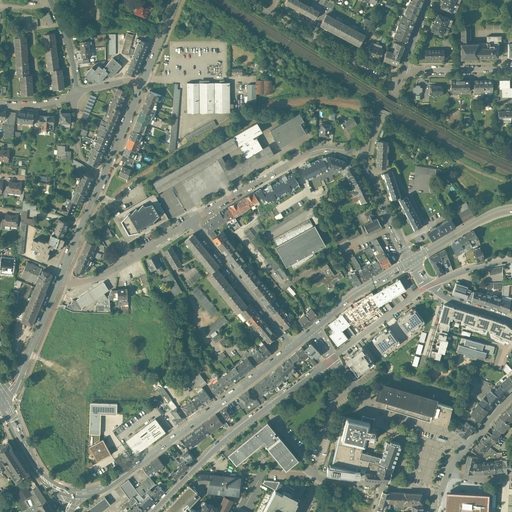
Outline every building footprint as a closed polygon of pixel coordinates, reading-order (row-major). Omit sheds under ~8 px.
[(104,0),(94,0),(94,4),(96,4),(96,19),(101,19),(102,9),(104,9),(104,6),(104,0)] [(299,11),(303,4),(297,1),(298,0),(297,0),(286,0),(285,3),(299,11)] [(455,3),(447,0),(443,0),(440,8),(441,8),(451,12),(453,8),(455,3)] [(420,7),(409,2),(406,9),(417,14),(420,7)] [(145,6),(140,3),(138,7),(137,7),(135,11),(136,12),(135,14),(140,17),(141,16),(146,18),(149,11),(150,12),(152,8),(151,8),(151,7),(145,4),(145,6)] [(303,4),(299,11),(314,19),(318,12),(312,8),(310,6),(310,7),(303,4)] [(417,14),(406,9),(403,17),(415,21),(417,14)] [(53,23),(48,13),(43,15),(48,25),(53,23)] [(434,22),(445,26),(447,22),(448,18),(438,14),(434,22)] [(334,31),(340,20),(336,19),(336,20),(332,18),(326,15),(320,25),(324,28),(325,26),(328,28),(327,29),(328,29),(328,28),(334,31)] [(402,16),(401,16),(401,17),(402,17),(401,22),(399,21),(398,26),(411,31),(415,21),(403,17),(402,16)] [(373,23),(364,18),(363,24),(372,28),(373,23)] [(96,22),(90,23),(90,24),(76,25),(77,29),(79,29),(79,30),(80,30),(80,29),(86,29),(87,29),(96,28),(96,27),(101,28),(101,19),(96,19),(96,22)] [(348,39),(353,27),(349,25),(348,26),(342,23),(343,22),(340,20),(334,31),(340,35),(339,36),(340,36),(340,35),(348,39)] [(445,26),(434,22),(431,31),(436,33),(442,35),(443,31),(445,26)] [(411,31),(398,26),(395,32),(394,36),(395,37),(406,41),(411,31)] [(353,27),(348,39),(355,43),(355,44),(359,46),(365,35),(359,32),(355,30),(356,29),(353,27)] [(470,29),(461,29),(461,43),(470,43),(470,29)] [(46,53),(57,52),(56,43),(56,40),(55,41),(54,33),(44,34),(46,53)] [(128,34),(122,53),(128,55),(130,48),(134,35),(128,34)] [(501,36),(487,36),(487,41),(488,41),(488,43),(477,43),(478,43),(478,48),(497,48),(498,48),(498,43),(498,41),(501,41),(501,36)] [(26,37),(14,38),(16,56),(16,57),(28,56),(26,37)] [(148,43),(137,38),(135,42),(138,43),(133,53),(135,54),(134,57),(142,60),(148,43)] [(85,41),(80,42),(80,49),(89,48),(88,41),(86,41),(85,41)] [(376,44),(372,43),(371,46),(370,46),(367,55),(377,59),(378,55),(381,56),(382,50),(380,50),(381,46),(378,45),(379,43),(377,42),(376,44)] [(404,46),(396,43),(393,53),(390,62),(397,65),(401,55),(404,46)] [(461,43),(461,59),(478,59),(478,58),(497,57),(497,48),(478,48),(478,43),(477,43),(470,43),(461,43)] [(89,48),(80,49),(81,57),(86,56),(86,57),(87,56),(90,56),(89,48)] [(434,59),(434,50),(425,50),(425,60),(434,59)] [(443,59),(443,50),(434,50),(434,59),(443,59)] [(390,52),(387,51),(383,60),(390,62),(393,53),(390,52)] [(57,52),(46,53),(49,71),(52,71),(60,69),(58,61),(59,61),(58,57),(57,52)] [(28,56),(16,57),(18,77),(20,76),(29,76),(28,56)] [(134,57),(132,56),(127,70),(128,71),(127,73),(135,76),(142,60),(134,57)] [(99,66),(95,70),(92,67),(85,75),(93,81),(94,80),(99,84),(102,80),(105,80),(105,77),(107,75),(108,76),(109,75),(112,77),(121,66),(113,58),(104,68),(104,67),(102,69),(99,66)] [(60,69),(52,71),(55,90),(65,88),(64,79),(63,76),(62,69),(60,69)] [(29,76),(20,76),(22,96),(34,95),(32,75),(29,76)] [(199,83),(187,83),(187,109),(184,109),(184,113),(187,113),(230,112),(229,82),(209,83),(209,80),(199,80),(199,83)] [(256,85),(247,85),(247,109),(256,106),(256,94),(271,94),(271,80),(256,80),(256,85)] [(460,92),(460,81),(452,81),(452,84),(451,84),(451,92),(460,92)] [(469,84),(469,81),(460,81),(460,92),(470,92),(469,84)] [(483,92),(483,81),(475,81),(475,84),(474,84),(474,94),(483,94),(483,92)] [(492,81),(483,81),(483,92),(487,92),(487,94),(491,94),(491,92),(492,92),(492,84),(492,81)] [(178,84),(175,84),(169,154),(175,150),(180,89),(177,89),(178,84)] [(422,85),(413,85),(413,94),(422,94),(422,85)] [(443,85),(429,85),(429,95),(442,95),(443,85)] [(118,88),(110,106),(120,110),(127,92),(118,88)] [(163,96),(149,91),(146,98),(157,102),(160,103),(163,96)] [(91,95),(84,112),(89,114),(96,97),(91,95)] [(157,102),(146,98),(143,104),(156,110),(156,108),(155,108),(157,102)] [(156,110),(143,104),(140,112),(151,116),(152,116),(154,111),(155,112),(156,110)] [(110,106),(104,121),(115,125),(116,121),(115,121),(118,114),(119,114),(121,110),(120,110),(110,106)] [(34,113),(18,111),(17,122),(33,124),(33,122),(34,116),(34,113)] [(505,112),(498,112),(499,121),(496,121),(496,126),(511,125),(511,111),(510,112),(505,112)] [(16,112),(9,112),(7,122),(8,122),(8,125),(2,124),(2,125),(2,129),(4,129),(4,137),(13,138),(13,132),(16,112)] [(69,113),(68,112),(66,112),(66,113),(60,113),(60,123),(62,123),(62,126),(70,126),(70,123),(70,122),(70,113),(69,113)] [(151,116),(140,112),(137,121),(147,125),(151,116)] [(299,114),(270,131),(280,148),(306,133),(300,123),(304,121),(299,114)] [(54,116),(40,116),(39,124),(42,124),(42,130),(50,130),(51,128),(53,128),(53,125),(54,125),(54,116)] [(353,118),(344,123),(348,130),(357,124),(353,118)] [(88,122),(83,120),(80,125),(86,128),(88,122)] [(104,121),(102,120),(99,127),(100,127),(112,132),(115,125),(104,121)] [(147,125),(137,121),(133,131),(143,134),(143,135),(147,125)] [(256,138),(254,139),(253,137),(262,132),(257,122),(233,136),(234,136),(232,137),(237,146),(241,144),(243,146),(240,147),(247,158),(245,159),(224,171),(229,181),(274,155),(269,145),(268,145),(268,146),(263,149),(256,138)] [(330,125),(319,124),(318,129),(320,130),(319,135),(328,136),(330,125)] [(112,132),(100,127),(99,131),(100,132),(99,134),(109,139),(112,132)] [(143,134),(133,131),(129,139),(139,143),(141,139),(142,139),(142,138),(141,138),(143,134)] [(99,134),(97,134),(96,135),(97,135),(94,140),(106,145),(109,139),(99,134)] [(232,137),(153,183),(159,192),(220,156),(237,146),(232,137)] [(139,143),(129,139),(126,147),(136,151),(137,149),(138,150),(139,148),(137,148),(138,145),(140,148),(143,149),(144,145),(139,143)] [(94,140),(92,144),(91,143),(90,146),(93,148),(103,152),(106,145),(94,140)] [(387,141),(378,141),(377,154),(386,155),(387,141)] [(67,143),(60,143),(60,146),(57,146),(57,156),(62,156),(62,159),(70,160),(71,151),(67,151),(67,143)] [(136,151),(126,147),(123,154),(124,154),(128,156),(135,159),(137,160),(139,154),(140,155),(141,153),(136,151)] [(103,152),(93,148),(89,159),(90,159),(88,163),(97,167),(103,152)] [(386,155),(377,154),(376,168),(386,168),(386,155)] [(135,159),(128,156),(127,160),(124,167),(128,169),(130,164),(132,164),(135,159)] [(325,159),(330,169),(331,168),(336,170),(337,171),(348,166),(345,161),(330,156),(325,159)] [(303,167),(308,179),(330,169),(325,159),(324,157),(303,167)] [(343,170),(347,177),(357,172),(353,165),(343,170)] [(124,167),(123,167),(122,167),(119,175),(127,178),(130,170),(128,169),(124,167)] [(436,170),(416,167),(415,173),(430,175),(429,186),(431,193),(436,191),(435,185),(436,170)] [(387,186),(396,183),(392,170),(383,173),(387,186)] [(357,172),(347,177),(349,182),(349,181),(352,186),(362,181),(357,172)] [(93,178),(82,174),(80,178),(78,177),(75,183),(78,184),(89,188),(93,178)] [(297,187),(296,186),(298,184),(292,174),(286,177),(285,175),(282,177),(283,179),(277,183),(283,193),(285,192),(286,194),(289,192),(290,194),(293,192),(292,190),(297,187)] [(362,181),(352,186),(354,191),(352,192),(353,196),(354,196),(357,194),(366,190),(362,181)] [(45,184),(40,183),(39,191),(44,192),(44,193),(48,193),(49,191),(50,187),(46,187),(46,186),(45,184)] [(283,193),(277,183),(271,186),(270,184),(267,186),(269,189),(263,193),(261,189),(254,193),(259,201),(262,199),(264,202),(267,200),(268,202),(270,201),(271,202),(274,201),(275,202),(278,200),(277,199),(282,196),(281,194),(283,193)] [(391,199),(400,196),(396,183),(387,186),(391,199)] [(89,188),(78,184),(77,186),(76,185),(74,190),(86,195),(89,188)] [(86,195),(74,190),(72,193),(74,194),(71,200),(77,203),(82,205),(86,195)] [(366,190),(357,194),(359,198),(362,203),(370,199),(366,190)] [(253,192),(245,197),(250,206),(259,201),(254,193),(253,192)] [(154,194),(113,217),(128,243),(160,224),(161,226),(164,224),(168,222),(167,220),(169,219),(168,218),(154,194)] [(404,210),(412,206),(407,196),(399,200),(404,210)] [(245,197),(236,202),(242,211),(250,206),(245,197)] [(71,200),(68,199),(65,206),(62,205),(60,211),(62,212),(72,216),(77,203),(71,200)] [(34,220),(26,219),(27,209),(36,210),(36,206),(23,200),(21,222),(26,224),(34,227),(34,220)] [(236,202),(228,206),(234,217),(242,213),(242,211),(236,202)] [(466,202),(458,206),(461,211),(468,207),(466,202)] [(228,206),(220,211),(225,220),(226,222),(229,219),(231,223),(236,220),(234,217),(228,206)] [(409,220),(417,216),(412,206),(404,210),(409,220)] [(468,207),(461,211),(461,212),(459,214),(463,222),(467,220),(474,216),(468,207)] [(220,211),(212,217),(213,218),(209,221),(208,220),(201,226),(208,234),(213,230),(225,220),(220,211)] [(374,220),(372,216),(369,218),(371,222),(364,225),(365,227),(367,231),(368,233),(381,226),(377,218),(374,220)] [(414,230),(422,226),(417,216),(409,220),(414,230)] [(455,226),(450,218),(439,224),(444,233),(455,226)] [(59,219),(53,235),(62,239),(69,223),(59,219)] [(299,225),(280,235),(279,236),(280,236),(274,239),(277,246),(275,247),(286,267),(291,264),(294,269),(315,256),(313,252),(325,245),(314,225),(313,226),(309,219),(299,225)] [(26,224),(21,222),(17,254),(23,254),(26,224)] [(444,233),(439,224),(428,231),(433,240),(444,233)] [(108,228),(98,233),(103,242),(113,236),(110,230),(108,228)] [(213,230),(208,234),(212,239),(217,235),(213,230)] [(357,230),(346,235),(348,239),(349,241),(360,236),(357,230)] [(473,230),(465,235),(471,244),(478,239),(473,230)] [(217,235),(212,239),(217,245),(225,238),(221,232),(217,235)] [(198,241),(193,234),(185,240),(198,257),(206,250),(200,243),(199,241),(198,241)] [(346,234),(335,239),(338,244),(348,239),(346,235),(346,234)] [(45,243),(54,247),(60,249),(62,245),(63,246),(65,240),(62,239),(53,235),(52,235),(49,242),(46,241),(45,243)] [(465,235),(458,239),(463,248),(465,247),(467,249),(470,247),(468,245),(471,244),(465,235)] [(225,238),(217,245),(226,256),(235,249),(226,238),(225,238)] [(54,247),(45,243),(38,240),(38,241),(33,239),(32,243),(33,244),(31,248),(40,252),(37,258),(46,262),(50,254),(48,253),(50,248),(53,249),(54,247)] [(383,251),(376,239),(373,240),(376,245),(375,246),(379,254),(383,251)] [(458,239),(452,243),(453,245),(451,246),(455,254),(464,249),(463,248),(458,239)] [(96,246),(86,242),(81,255),(90,260),(96,246)] [(379,254),(375,246),(371,248),(375,254),(376,256),(379,254)] [(179,260),(173,250),(173,251),(171,247),(163,251),(174,269),(181,264),(179,261),(179,260)] [(370,247),(364,250),(368,258),(375,254),(371,248),(370,247)] [(481,248),(473,250),(476,262),(484,260),(481,248)] [(235,249),(226,256),(236,268),(244,261),(245,261),(235,249)] [(444,249),(439,252),(442,260),(448,258),(444,249)] [(212,258),(206,250),(198,257),(211,273),(216,268),(219,266),(213,259),(212,257),(212,258)] [(352,251),(344,255),(347,260),(351,258),(354,256),(355,256),(352,251)] [(391,265),(383,251),(379,254),(376,256),(378,260),(384,269),(391,265)] [(439,252),(429,257),(433,265),(434,268),(438,276),(445,273),(442,268),(441,266),(440,263),(443,262),(442,260),(439,252)] [(90,260),(81,255),(78,261),(87,266),(88,265),(89,262),(91,263),(92,260),(90,260)] [(163,271),(155,256),(147,260),(150,266),(148,267),(149,267),(151,271),(150,271),(151,271),(156,268),(159,273),(163,271)] [(271,256),(266,260),(271,265),(275,261),(271,256)] [(360,266),(354,256),(351,258),(359,272),(362,270),(361,268),(360,266)] [(0,275),(13,277),(14,269),(16,269),(16,262),(15,262),(16,258),(0,257),(0,275)] [(448,258),(442,260),(443,262),(445,269),(447,272),(452,270),(448,258)] [(376,262),(375,260),(370,263),(371,264),(376,274),(384,269),(378,260),(376,262)] [(87,266),(78,261),(75,270),(78,272),(82,274),(84,271),(85,271),(87,266)] [(244,261),(236,268),(245,279),(254,272),(244,261)] [(275,261),(271,265),(275,271),(280,267),(275,261)] [(42,268),(27,262),(21,277),(36,283),(40,273),(42,268)] [(334,275),(327,264),(320,268),(323,273),(318,276),(321,282),(323,280),(331,291),(336,288),(333,284),(344,277),(340,271),(334,275)] [(371,264),(367,266),(366,265),(361,268),(362,270),(367,279),(376,274),(371,264)] [(504,271),(502,266),(488,269),(489,274),(504,271)] [(216,288),(226,280),(216,268),(211,273),(207,276),(209,280),(210,279),(214,284),(213,285),(216,288)] [(53,274),(42,270),(41,274),(40,273),(36,281),(38,282),(35,287),(46,292),(53,274)] [(367,279),(362,270),(359,272),(356,274),(361,283),(367,279)] [(198,272),(188,279),(189,279),(192,284),(202,277),(198,272)] [(254,272),(245,279),(252,289),(261,281),(254,272)] [(361,283),(356,274),(355,272),(348,276),(355,287),(361,283)] [(171,273),(164,278),(167,283),(174,296),(182,291),(171,273)] [(318,276),(313,280),(316,285),(321,282),(318,276)] [(385,287),(392,298),(397,295),(396,294),(399,292),(400,293),(405,290),(399,279),(393,282),(394,283),(391,285),(390,284),(385,287)] [(226,280),(216,288),(218,291),(219,290),(221,293),(220,293),(223,297),(224,296),(226,299),(225,300),(228,302),(238,295),(226,280)] [(261,281),(252,289),(260,297),(269,290),(262,281),(261,281)] [(103,282),(76,300),(77,302),(79,304),(81,307),(82,308),(96,299),(98,302),(106,297),(104,293),(109,290),(103,282)] [(459,284),(456,283),(452,293),(469,300),(469,299),(471,300),(474,291),(473,291),(470,292),(471,290),(470,290),(467,289),(468,286),(467,286),(467,287),(464,286),(464,285),(463,285),(463,286),(460,285),(460,284),(459,284)] [(511,284),(503,286),(502,286),(502,287),(502,296),(505,297),(511,298),(511,284)] [(31,297),(42,301),(46,292),(35,287),(31,297)] [(218,312),(198,287),(193,291),(213,316),(218,312)] [(293,291),(289,287),(287,289),(293,296),(295,294),(293,291)] [(392,298),(385,287),(380,290),(381,291),(378,293),(377,292),(371,295),(378,306),(384,303),(383,302),(386,300),(386,301),(392,298)] [(127,288),(117,289),(117,290),(118,299),(118,305),(121,305),(124,305),(124,303),(128,303),(127,288)] [(269,290),(260,297),(266,305),(274,299),(275,298),(269,290)] [(486,294),(474,291),(471,301),(483,304),(486,295),(486,294)] [(98,302),(97,303),(96,303),(96,304),(97,304),(97,305),(96,305),(95,305),(95,306),(95,310),(103,310),(110,311),(109,300),(109,295),(107,297),(106,297),(98,302)] [(238,295),(228,302),(230,305),(231,305),(235,310),(235,311),(237,314),(240,311),(247,306),(238,295)] [(364,295),(355,301),(359,308),(356,311),(361,319),(366,316),(365,313),(368,311),(369,313),(373,310),(364,295)] [(493,297),(486,295),(483,304),(491,307),(498,309),(501,299),(497,298),(497,296),(493,295),(493,297)] [(42,301),(31,297),(28,306),(38,310),(42,301)] [(274,299),(266,305),(268,307),(267,307),(272,313),(281,307),(274,299)] [(501,299),(498,309),(498,310),(508,313),(511,302),(504,300),(501,299)] [(84,305),(73,300),(72,300),(73,300),(71,304),(70,304),(78,308),(79,309),(81,310),(82,309),(81,309),(83,305),(83,306),(84,305)] [(16,305),(12,303),(11,309),(9,332),(14,332),(14,323),(16,324),(18,320),(21,321),(24,315),(26,309),(16,305)] [(256,312),(249,304),(247,306),(240,311),(246,319),(256,312)] [(444,304),(439,322),(450,325),(460,328),(461,324),(499,336),(510,344),(511,341),(511,329),(506,325),(465,311),(444,304)] [(38,310),(28,306),(27,307),(26,309),(24,315),(34,319),(38,311),(38,310)] [(281,307),(272,313),(279,321),(287,314),(281,307)] [(315,312),(310,308),(306,312),(307,313),(305,315),(312,322),(312,323),(319,317),(316,313),(315,312)] [(424,321),(414,309),(411,311),(409,311),(401,317),(400,320),(397,322),(407,334),(410,332),(413,332),(421,326),(421,324),(424,321)] [(205,348),(187,310),(182,312),(199,350),(205,348)] [(263,321),(256,312),(246,319),(251,325),(249,326),(253,330),(256,327),(263,321)] [(305,315),(304,313),(301,316),(302,317),(298,320),(301,324),(302,325),(302,324),(306,328),(312,322),(305,315)] [(287,314),(279,321),(285,329),(293,322),(287,314)] [(338,319),(334,321),(333,320),(328,324),(334,331),(329,335),(337,345),(347,338),(340,329),(343,327),(344,328),(349,324),(342,314),(337,318),(338,319)] [(34,319),(24,315),(21,321),(32,325),(34,319)] [(223,316),(206,329),(210,335),(215,331),(227,321),(223,316)] [(276,336),(263,321),(256,327),(268,343),(268,342),(272,339),(276,336)] [(436,329),(436,330),(447,334),(447,332),(450,325),(439,322),(436,329)] [(355,335),(349,327),(345,329),(352,337),(355,335)] [(399,341),(389,328),(386,331),(384,330),(376,336),(375,339),(373,341),(382,354),(385,351),(388,352),(396,346),(396,343),(399,341)] [(447,334),(436,330),(434,337),(438,338),(445,340),(447,334)] [(217,334),(213,338),(216,343),(219,341),(221,339),(217,334)] [(221,339),(219,341),(223,346),(227,342),(223,337),(221,339)] [(487,345),(461,337),(461,338),(462,338),(460,345),(459,344),(458,345),(459,345),(457,351),(465,353),(465,354),(464,355),(475,359),(476,357),(476,356),(484,359),(486,352),(486,353),(486,352),(485,352),(487,345)] [(445,340),(438,338),(437,340),(436,344),(446,347),(448,341),(445,340)] [(271,353),(262,342),(259,344),(261,346),(258,348),(265,358),(269,355),(271,353)] [(307,347),(304,350),(309,355),(311,357),(313,355),(315,357),(320,353),(311,343),(307,347)] [(446,347),(436,344),(435,348),(434,350),(441,353),(444,353),(446,347)] [(303,348),(302,347),(295,352),(302,360),(303,361),(309,355),(304,350),(303,348)] [(351,368),(368,355),(361,347),(345,360),(351,368)] [(258,348),(257,348),(254,350),(254,349),(251,351),(250,352),(254,356),(259,363),(265,358),(258,348)] [(434,350),(431,349),(429,356),(435,358),(439,359),(441,353),(434,350)] [(192,351),(183,350),(182,375),(191,375),(192,351)] [(223,352),(216,357),(219,361),(226,357),(223,352)] [(295,352),(288,358),(295,365),(302,360),(295,352)] [(247,358),(235,367),(242,375),(242,376),(246,373),(246,372),(254,366),(249,359),(252,357),(248,353),(245,355),(247,358)] [(368,355),(351,368),(357,376),(373,363),(368,355)] [(288,358),(282,364),(291,373),(293,371),(293,372),(296,370),(294,368),(296,366),(295,365),(288,358)] [(373,363),(357,376),(359,378),(369,371),(370,372),(376,367),(373,363)] [(282,364),(276,369),(284,379),(286,377),(287,378),(289,376),(289,375),(291,373),(282,364)] [(235,367),(227,373),(233,382),(242,375),(235,367)] [(284,379),(276,369),(269,375),(273,380),(277,386),(285,379),(284,379)] [(204,381),(197,371),(192,375),(196,380),(199,384),(204,381)] [(227,373),(226,371),(222,374),(223,376),(219,379),(225,388),(233,382),(227,373)] [(191,375),(186,380),(189,385),(196,380),(192,375),(191,375)] [(258,390),(273,380),(269,375),(254,386),(258,390)] [(511,379),(511,380),(509,377),(504,381),(500,384),(502,385),(509,392),(511,389),(511,379)] [(162,387),(156,379),(153,381),(158,389),(162,387)] [(225,388),(219,379),(215,381),(215,380),(208,385),(216,395),(216,394),(217,395),(220,393),(219,392),(225,388)] [(273,380),(258,390),(261,395),(272,386),(274,388),(277,386),(273,380)] [(500,387),(498,390),(497,390),(493,388),(491,390),(490,390),(496,393),(503,399),(509,392),(502,385),(500,387)] [(393,390),(390,389),(382,387),(378,399),(387,401),(385,408),(447,427),(451,407),(452,408),(452,407),(393,390)] [(210,399),(202,389),(196,394),(197,395),(204,404),(210,399)] [(172,400),(164,390),(159,393),(167,404),(172,400)] [(249,390),(240,396),(243,401),(246,406),(253,401),(256,405),(259,403),(253,395),(252,395),(249,390)] [(490,390),(486,395),(483,398),(481,400),(480,401),(479,403),(489,410),(490,408),(492,407),(494,405),(495,404),(496,406),(503,399),(496,393),(490,390)] [(204,404),(197,395),(191,400),(197,408),(204,404)] [(190,399),(188,401),(188,402),(181,407),(188,416),(192,413),(192,412),(197,408),(191,400),(190,399)] [(117,404),(90,403),(89,434),(89,446),(97,462),(111,454),(110,452),(103,439),(100,440),(100,434),(101,414),(117,415),(117,404)] [(479,403),(471,413),(473,415),(480,420),(489,410),(479,403)] [(228,405),(221,410),(227,418),(229,417),(230,418),(232,417),(232,416),(235,414),(228,405)] [(185,418),(177,408),(171,412),(175,418),(173,420),(176,424),(185,418)] [(511,419),(511,414),(505,409),(499,417),(509,423),(511,419)] [(216,414),(203,424),(206,428),(210,434),(223,424),(220,419),(216,414)] [(480,420),(473,415),(470,419),(469,418),(467,420),(476,426),(478,427),(482,422),(480,420)] [(361,420),(343,416),(331,465),(357,471),(358,467),(361,467),(366,469),(369,461),(360,459),(361,452),(363,445),(364,445),(366,435),(369,435),(368,438),(369,439),(372,440),(373,439),(375,430),(374,429),(373,428),(375,419),(362,416),(361,420)] [(222,417),(220,419),(223,424),(226,429),(229,427),(222,417)] [(509,423),(499,417),(493,424),(502,431),(505,428),(506,429),(510,424),(509,423)] [(165,432),(155,418),(126,441),(127,443),(136,454),(144,448),(165,432)] [(467,420),(465,424),(456,421),(452,429),(459,432),(467,438),(476,426),(467,420)] [(276,432),(267,421),(229,453),(227,454),(235,464),(236,465),(237,463),(261,444),(264,441),(266,444),(265,445),(267,447),(286,470),(299,459),(277,434),(276,435),(275,434),(274,433),(275,432),(276,432)] [(203,424),(182,439),(190,449),(190,448),(189,447),(196,443),(196,444),(206,436),(206,435),(209,433),(210,434),(206,428),(203,424)] [(492,425),(481,440),(489,446),(490,447),(493,443),(496,445),(503,436),(502,435),(503,433),(504,432),(502,431),(493,424),(492,425)] [(390,442),(386,441),(384,447),(385,447),(384,450),(382,458),(381,458),(380,458),(378,463),(393,467),(401,445),(399,445),(399,443),(390,440),(390,442)] [(481,440),(475,447),(484,455),(487,451),(486,451),(489,446),(481,440)] [(29,474),(9,442),(0,448),(0,473),(2,472),(0,469),(6,466),(16,483),(29,474)] [(384,450),(377,448),(376,450),(375,450),(373,456),(382,458),(384,450)] [(185,459),(192,454),(189,450),(188,449),(181,455),(184,459),(185,458),(185,459)] [(373,456),(361,452),(360,459),(369,461),(378,463),(380,458),(381,458),(382,458),(373,456)] [(192,454),(185,459),(189,463),(195,458),(192,454)] [(259,457),(262,463),(268,459),(264,454),(259,457)] [(511,458),(511,454),(502,456),(502,459),(503,461),(504,472),(511,471),(511,461),(511,458)] [(477,457),(468,455),(465,472),(474,474),(474,473),(475,466),(477,457)] [(164,465),(158,457),(150,463),(158,473),(163,469),(161,467),(164,465)] [(185,459),(185,458),(184,459),(183,460),(184,460),(180,464),(179,465),(180,466),(184,471),(190,467),(190,466),(191,466),(191,465),(190,464),(189,463),(185,459)] [(500,461),(500,460),(495,461),(495,462),(496,472),(504,472),(503,461),(500,461)] [(378,463),(369,461),(366,469),(365,472),(365,473),(364,479),(364,480),(365,480),(387,481),(387,482),(388,482),(388,481),(391,473),(392,472),(391,472),(393,467),(378,463)] [(495,462),(482,464),(483,466),(484,474),(496,472),(495,462)] [(158,473),(150,463),(143,468),(149,476),(153,473),(155,475),(158,473)] [(357,471),(331,465),(330,465),(329,467),(327,467),(327,471),(326,475),(353,479),(353,477),(359,478),(360,472),(357,471)] [(178,470),(175,473),(173,471),(170,473),(171,474),(176,479),(181,474),(184,471),(180,466),(178,467),(178,470)] [(483,466),(475,466),(474,473),(484,474),(483,466)] [(203,474),(199,474),(197,475),(199,483),(201,483),(203,482),(209,483),(211,474),(203,474)] [(241,477),(211,474),(209,483),(207,492),(239,495),(241,477)] [(150,478),(136,489),(138,492),(142,489),(145,492),(146,491),(150,489),(156,484),(150,478)] [(136,489),(129,480),(120,486),(130,500),(130,499),(129,499),(132,496),(133,497),(135,494),(138,492),(136,489)] [(266,480),(265,480),(263,483),(275,489),(298,501),(307,484),(266,480)] [(53,511),(38,487),(34,489),(33,489),(29,492),(22,481),(12,487),(27,509),(26,511),(53,511)] [(166,489),(161,483),(158,486),(163,492),(166,489)] [(189,485),(162,511),(187,511),(190,508),(190,507),(200,496),(189,485)] [(158,486),(152,491),(150,489),(146,491),(147,492),(155,500),(163,492),(158,486)] [(142,489),(138,492),(135,494),(141,501),(144,498),(143,497),(142,496),(145,494),(147,492),(146,491),(145,492),(142,489)] [(275,489),(263,511),(292,511),(298,501),(275,489)] [(155,500),(147,492),(145,494),(147,496),(144,498),(141,501),(138,504),(137,504),(144,511),(155,500)] [(390,492),(382,492),(378,506),(383,507),(382,511),(383,511),(385,511),(386,508),(390,492)] [(404,493),(390,492),(386,508),(390,509),(390,503),(395,503),(394,509),(404,510),(404,502),(404,493)] [(421,494),(404,493),(404,502),(404,505),(413,504),(422,504),(421,494)] [(487,511),(488,496),(450,493),(448,511),(487,511)] [(143,511),(144,511),(137,504),(138,504),(136,501),(133,497),(132,496),(129,499),(130,499),(130,500),(129,500),(130,501),(133,504),(135,503),(137,505),(135,506),(135,505),(131,508),(133,511),(143,511)] [(218,509),(215,511),(226,511),(233,501),(232,500),(231,499),(230,499),(229,498),(228,498),(226,497),(224,496),(218,509)] [(105,497),(84,511),(83,511),(99,511),(110,504),(105,497)] [(215,511),(218,509),(204,502),(203,504),(202,504),(202,506),(200,509),(195,511),(195,510),(190,508),(187,511),(215,511)]
